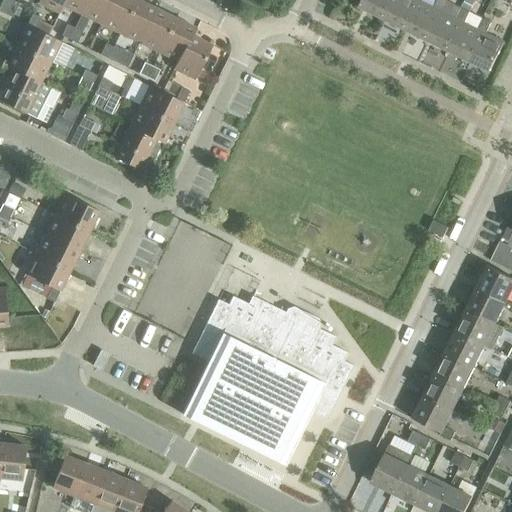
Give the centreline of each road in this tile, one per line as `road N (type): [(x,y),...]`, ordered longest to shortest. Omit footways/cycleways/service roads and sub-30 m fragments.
road 1 (unclassified): [(324,511),(511,132)]
road 2 (tertiary): [(288,511),(53,392)]
road 3 (residential): [(53,392),(150,200)]
road 4 (residential): [(150,200),(169,201),(252,42)]
road 5 (residential): [(150,200),(0,124)]
